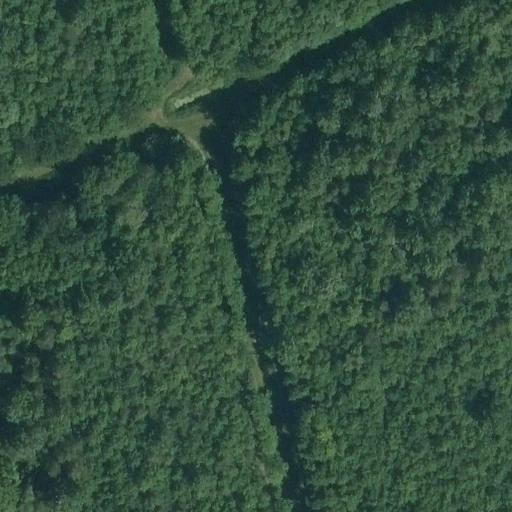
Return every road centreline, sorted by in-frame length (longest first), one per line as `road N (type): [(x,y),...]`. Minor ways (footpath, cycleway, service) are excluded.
road 1 (track): [(173,0),(189,70),(157,110),(175,126),(199,118),(291,511)]
road 2 (track): [(443,0),(199,118)]
road 3 (track): [(157,110),(0,175)]
